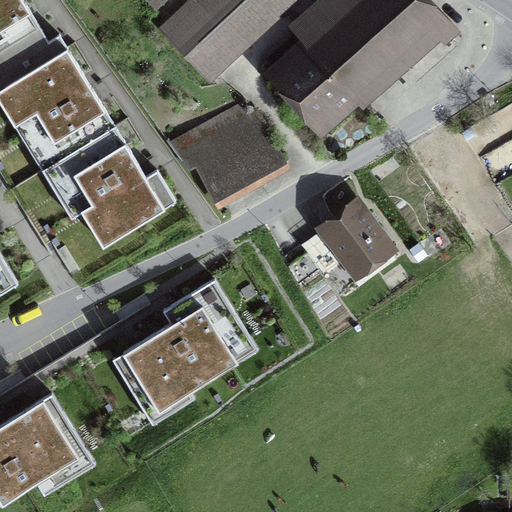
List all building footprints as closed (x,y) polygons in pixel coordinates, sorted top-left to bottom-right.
[(0,0),(0,25),(11,43),(69,5),(65,0),(0,0)] [(146,0),(155,9),(165,0),(146,0)] [(201,0),(164,34),(202,75),(282,0),(201,0)] [(309,43),(277,72),(323,123),(432,24),(446,39),(455,32),(426,0),(320,0),(293,25),(309,43)] [(107,52),(42,91),(77,149),(142,110),(107,52)] [(250,196),(304,162),(270,110),(217,144),(250,196)] [(138,238),(198,205),(165,146),(105,179),(138,238)] [(0,301),(45,275),(0,200),(0,199),(0,301)] [(356,203),(324,226),(330,235),(307,251),(324,275),(348,258),(357,271),(389,248),(356,203)] [(275,358),(238,303),(156,358),(193,413),(275,358)] [(116,455),(83,400),(7,445),(40,500),(116,455)]
